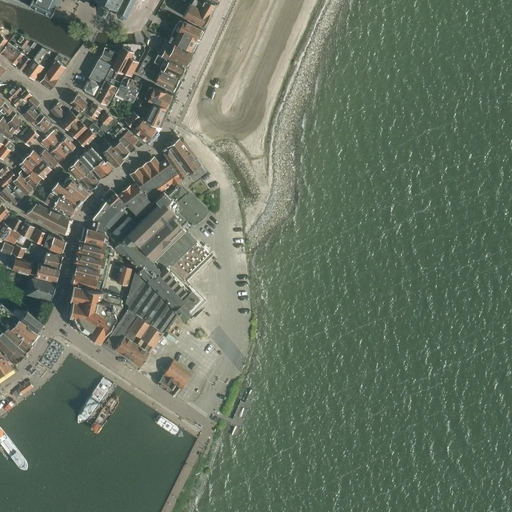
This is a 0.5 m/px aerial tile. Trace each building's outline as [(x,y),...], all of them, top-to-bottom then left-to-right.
[(18,0),(50,15),(55,5),(53,4),(55,0),(18,0)] [(98,0),(99,0),(96,7),(104,11),(107,5),(117,9),(116,11),(118,16),(122,18),(127,17),(129,13),(131,14),(132,12),(130,11),(133,4),(135,5),(136,3),(134,2),(135,0),(98,0)] [(177,0),(173,7),(185,13),(183,16),(203,27),(215,5),(206,0),(204,0),(203,3),(197,0),(191,0),(188,7),(177,0)] [(180,19),(178,24),(181,26),(178,32),(195,40),(201,30),(183,20),(180,19)] [(169,41),(168,42),(170,43),(171,42),(190,52),(190,51),(193,48),(192,47),(194,42),(195,41),(195,40),(178,32),(176,37),(172,35),(169,41)] [(0,51),(8,40),(0,33),(0,51)] [(21,44),(20,45),(24,48),(29,41),(25,38),(24,39),(25,39),(21,44)] [(158,54),(182,66),(183,65),(184,64),(187,65),(193,53),(190,51),(190,52),(171,42),(170,43),(168,42),(169,41),(166,39),(158,54)] [(9,42),(0,53),(9,60),(17,49),(19,46),(16,43),(14,46),(9,42)] [(32,60),(24,71),(34,79),(34,80),(44,66),(38,62),(47,49),(42,47),(34,58),(32,60)] [(100,57),(112,64),(117,53),(114,51),(106,47),(105,47),(100,57)] [(121,47),(106,80),(111,83),(116,74),(115,73),(116,71),(123,74),(124,72),(132,76),(138,62),(130,58),(133,52),(121,47)] [(17,49),(9,60),(16,66),(25,55),(27,52),(23,49),(21,52),(17,49)] [(158,54),(155,61),(159,63),(157,66),(162,68),(161,70),(179,79),(180,78),(181,78),(183,78),(184,74),(184,73),(183,73),(186,67),(183,65),(182,66),(158,54)] [(25,55),(16,66),(24,71),(32,60),(25,55)] [(52,64),(46,72),(47,72),(57,79),(66,67),(60,63),(63,58),(58,55),(51,63),(52,64)] [(100,57),(94,67),(107,75),(109,72),(112,64),(100,57)] [(143,61),(137,73),(143,76),(146,71),(144,70),(147,63),(143,61)] [(94,67),(88,78),(102,85),(105,80),(107,75),(94,67)] [(146,71),(143,76),(151,80),(156,72),(147,68),(146,71)] [(161,70),(155,82),(173,91),(179,79),(161,70)] [(47,72),(40,82),(51,90),(58,80),(57,79),(47,72)] [(120,84),(115,94),(133,103),(142,84),(141,84),(143,82),(141,80),(142,79),(136,76),(134,80),(132,79),(124,75),(120,84)] [(102,85),(88,78),(82,89),(83,91),(95,98),(102,85)] [(102,85),(95,98),(96,98),(107,104),(117,86),(111,83),(106,80),(105,80),(102,85)] [(17,83),(5,94),(12,101),(23,90),(17,83)] [(141,90),(139,95),(154,102),(167,108),(172,95),(161,90),(154,87),(151,94),(141,90)] [(23,90),(12,101),(16,106),(24,99),(26,101),(31,97),(33,95),(26,88),(23,90)] [(78,94),(70,103),(73,106),(80,112),(82,113),(84,115),(86,112),(89,107),(86,104),(88,102),(78,94)] [(16,106),(20,110),(23,108),(26,111),(31,106),(34,109),(38,105),(40,103),(33,95),(31,97),(26,101),(24,99),(16,106)] [(139,95),(137,100),(138,100),(141,102),(137,110),(148,115),(154,102),(139,95)] [(4,102),(0,106),(0,110),(3,113),(6,116),(12,110),(4,102)] [(59,102),(50,110),(58,119),(65,112),(60,107),(62,105),(59,102)] [(86,112),(86,113),(95,119),(103,108),(93,102),(86,112)] [(148,115),(146,119),(155,128),(155,126),(159,127),(167,108),(154,102),(148,115)] [(26,111),(23,113),(32,122),(39,115),(34,109),(31,106),(26,111)] [(106,111),(99,118),(104,123),(100,127),(106,132),(110,129),(117,121),(113,118),(106,111)] [(130,112),(125,118),(126,120),(125,121),(133,128),(142,118),(134,111),(131,114),(130,112)] [(39,115),(32,122),(35,126),(37,124),(45,132),(53,124),(45,116),(44,116),(41,112),(39,115)] [(76,116),(72,112),(66,117),(61,122),(66,127),(69,130),(84,116),(84,115),(82,113),(80,112),(76,116)] [(16,114),(8,123),(9,124),(16,130),(18,128),(22,122),(18,118),(20,117),(16,114)] [(1,119),(0,120),(0,130),(2,132),(8,125),(9,124),(8,123),(5,121),(7,119),(4,116),(1,119)] [(84,116),(69,130),(77,139),(88,128),(84,124),(89,120),(84,116)] [(144,118),(133,128),(142,137),(146,141),(157,130),(155,128),(146,119),(144,118)] [(118,122),(108,133),(112,138),(113,137),(116,139),(126,130),(118,122)] [(89,128),(77,139),(85,147),(92,139),(96,135),(93,132),(95,130),(101,136),(104,132),(94,123),(89,128)] [(8,125),(2,132),(9,138),(14,132),(17,134),(18,132),(16,130),(9,124),(8,125)] [(27,126),(20,134),(23,137),(22,139),(29,146),(39,135),(32,128),(30,129),(27,126)] [(54,130),(41,142),(50,152),(61,142),(67,137),(64,135),(61,138),(54,130)] [(128,131),(118,140),(120,141),(120,140),(128,149),(138,140),(128,131)] [(177,139),(167,146),(188,175),(193,181),(206,172),(201,164),(202,164),(181,136),(177,139)] [(67,137),(61,142),(70,152),(75,146),(67,137)] [(8,139),(0,148),(0,156),(1,157),(4,159),(11,150),(15,145),(10,142),(10,141),(8,139)] [(120,141),(113,147),(121,157),(129,150),(128,149),(120,140),(120,141)] [(61,142),(50,152),(59,162),(70,152),(61,142)] [(80,156),(79,158),(90,170),(92,169),(93,168),(102,178),(113,168),(107,161),(106,162),(103,159),(92,146),(88,150),(80,156)] [(167,146),(162,150),(162,151),(166,156),(182,179),(183,180),(188,175),(167,146)] [(113,147),(105,154),(115,166),(116,167),(124,160),(121,157),(113,147)] [(45,149),(38,155),(42,159),(52,169),(58,163),(45,149)] [(26,152),(24,155),(26,157),(35,166),(37,164),(42,159),(38,155),(33,150),(29,154),(26,152)] [(24,159),(19,164),(28,173),(35,166),(26,157),(24,155),(21,157),(24,159)] [(155,155),(130,174),(135,181),(150,198),(153,196),(172,182),(173,184),(179,180),(180,181),(182,179),(166,156),(159,161),(155,155)] [(79,158),(68,167),(80,179),(81,178),(82,178),(92,189),(99,181),(90,170),(79,158)] [(38,164),(34,168),(43,178),(48,172),(52,169),(42,159),(37,164),(38,164)] [(0,181),(3,178),(10,171),(5,166),(0,170),(0,181)] [(22,169),(19,173),(20,175),(21,174),(33,187),(42,178),(33,170),(28,175),(22,169)] [(0,181),(0,188),(2,190),(7,185),(16,175),(11,170),(10,171),(3,178),(0,181)] [(20,175),(13,181),(17,184),(19,186),(26,193),(33,187),(21,174),(20,175)] [(63,183),(82,200),(89,191),(72,177),(70,175),(63,183)] [(59,180),(50,191),(51,192),(76,207),(82,200),(63,183),(59,180)] [(88,225),(88,227),(109,235),(108,238),(115,245),(114,246),(121,253),(122,251),(140,269),(138,270),(174,307),(175,307),(186,318),(188,316),(191,313),(188,309),(200,298),(191,289),(188,292),(170,273),(172,271),(167,266),(169,263),(172,266),(196,242),(198,241),(194,236),(183,225),(187,221),(190,224),(192,221),(195,224),(209,210),(190,191),(188,193),(179,184),(168,194),(164,190),(155,199),(153,196),(150,198),(135,181),(118,195),(126,205),(122,209),(120,206),(118,209),(109,203),(106,200),(93,218),(94,219),(92,226),(88,225)] [(15,190),(12,193),(19,200),(26,193),(19,186),(17,184),(13,188),(15,190)] [(2,190),(0,191),(14,205),(19,200),(12,193),(10,192),(12,190),(7,185),(2,190)] [(112,189),(104,197),(106,200),(109,203),(118,209),(120,206),(122,209),(126,205),(118,195),(112,189)] [(46,193),(43,197),(47,199),(45,203),(53,207),(71,218),(77,207),(76,207),(51,192),(49,195),(46,193)] [(36,202),(25,212),(65,234),(70,219),(36,202)] [(2,204),(0,205),(0,221),(10,211),(2,204)] [(14,215),(8,225),(12,228),(18,231),(23,221),(14,215)] [(19,232),(21,233),(29,237),(35,226),(25,221),(24,222),(19,232)] [(0,229),(0,243),(2,241),(4,238),(5,238),(12,228),(8,225),(5,223),(0,229)] [(36,227),(31,237),(44,244),(48,233),(36,227)] [(88,227),(85,241),(109,247),(109,246),(110,242),(108,240),(108,238),(109,235),(88,227)] [(5,238),(5,239),(14,244),(21,233),(19,232),(18,231),(12,228),(5,238)] [(48,233),(44,244),(56,250),(62,252),(65,241),(48,233)] [(77,262),(75,273),(104,279),(106,269),(112,247),(109,246),(109,247),(85,241),(82,240),(77,262)] [(4,241),(1,250),(11,254),(14,245),(4,241)] [(16,244),(13,254),(23,257),(26,248),(27,248),(16,244)] [(60,269),(62,256),(38,248),(34,261),(34,262),(60,269)] [(16,257),(12,269),(31,274),(34,262),(33,262),(16,257)] [(34,262),(31,274),(57,281),(60,269),(34,262)] [(121,264),(117,282),(128,285),(132,269),(121,264)] [(139,315),(116,349),(119,350),(123,353),(132,359),(140,365),(150,351),(157,341),(163,332),(164,332),(177,314),(169,305),(158,293),(135,270),(125,303),(130,306),(128,308),(139,315)] [(75,273),(73,284),(74,284),(102,291),(101,290),(104,279),(75,273)] [(32,277),(27,293),(30,294),(51,300),(56,284),(32,277)] [(73,300),(70,316),(74,317),(76,321),(78,324),(81,327),(84,330),(88,332),(87,333),(101,342),(102,340),(124,306),(120,304),(121,298),(107,295),(107,293),(102,291),(74,284),(70,300),(73,300)] [(1,303),(0,304),(0,318),(6,323),(5,324),(8,327),(29,343),(32,340),(38,333),(37,332),(12,312),(1,303)] [(15,308),(12,312),(37,332),(43,323),(27,310),(27,311),(15,308)] [(107,338),(104,344),(114,351),(116,349),(139,315),(128,308),(107,338)] [(5,324),(0,329),(4,332),(18,345),(27,353),(33,346),(29,343),(8,327),(5,324)] [(0,345),(9,355),(17,364),(27,354),(27,353),(18,345),(4,332),(0,329),(0,345)] [(43,357),(40,362),(46,365),(51,368),(55,362),(56,362),(65,347),(65,346),(53,340),(52,342),(43,357)] [(157,341),(150,351),(157,356),(164,346),(157,341)] [(0,350),(0,374),(11,367),(0,350)] [(174,360),(158,382),(163,389),(176,396),(192,373),(174,360)] [(18,389),(13,392),(17,398),(22,394),(33,386),(29,380),(18,389)]
